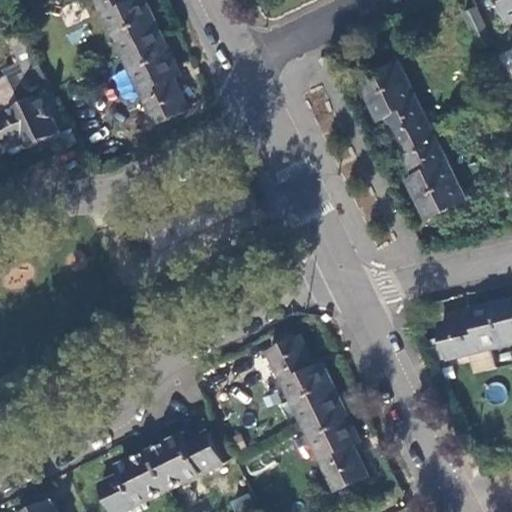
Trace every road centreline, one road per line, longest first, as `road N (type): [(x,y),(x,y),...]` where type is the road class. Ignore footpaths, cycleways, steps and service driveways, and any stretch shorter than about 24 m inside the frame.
road 1 (residential): [(335,268),(185,348),(169,379),(131,419),(0,478)]
road 2 (residential): [(269,122),(120,202),(44,193),(0,214)]
road 3 (residential): [(349,297),(451,511)]
road 4 (residential): [(511,257),(349,297)]
road 5 (residential): [(391,0),(243,72)]
road 6 (residential): [(269,122),(335,268)]
